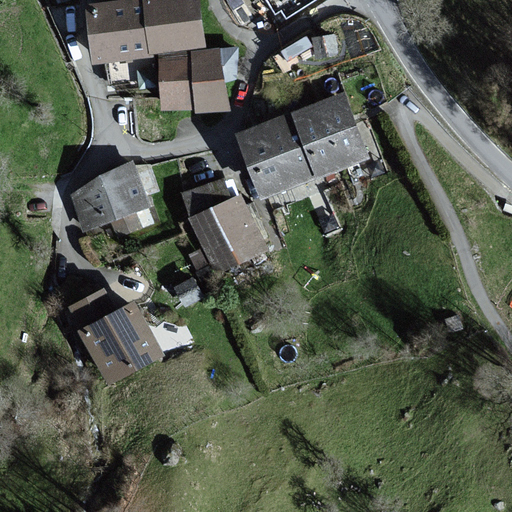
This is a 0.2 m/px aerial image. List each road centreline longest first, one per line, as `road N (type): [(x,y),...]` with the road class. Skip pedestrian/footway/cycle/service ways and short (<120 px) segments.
road 1 (residential): [(83,0),(104,142),(141,153),(200,143),(224,127),(258,55),(334,0)]
road 2 (unclassified): [(511,196),(430,122),(410,112),(404,118),(480,295),(511,344)]
road 3 (tertiary): [(511,177),(454,116),(377,0)]
